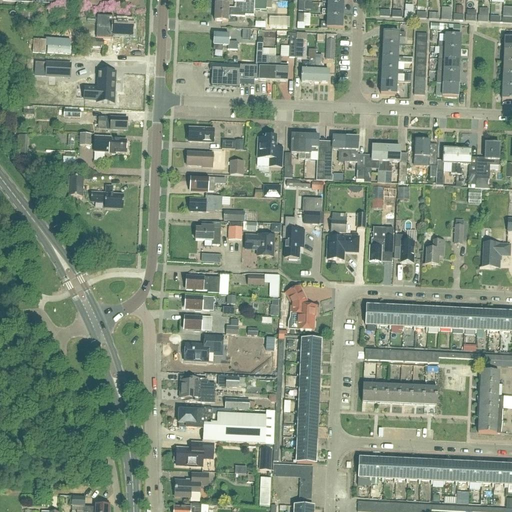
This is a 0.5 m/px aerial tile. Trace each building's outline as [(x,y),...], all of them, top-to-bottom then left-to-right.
[(215,6),(214,23),(227,24),(227,18),(238,18),(238,19),(245,19),(245,17),(254,18),(254,11),(255,1),(245,0),(245,5),(235,4),(235,10),(228,10),(228,6),(215,6)] [(255,1),(254,11),(266,12),(266,10),(267,1),(255,1)] [(322,12),(322,16),(326,17),(342,17),(343,5),(327,4),(327,5),(327,12),(322,12)] [(404,13),(403,20),(413,20),(413,14),(412,14),(413,7),(405,7),(404,13)] [(478,17),(477,24),(487,24),(487,10),(479,10),(478,17)] [(511,10),(502,10),(502,19),(511,19),(511,10)] [(474,24),(475,12),(467,12),(466,17),(465,17),(465,23),(474,24)] [(297,25),(297,30),(303,31),(303,28),(309,28),(310,17),(304,16),(304,25),(297,25)] [(342,30),(342,17),(326,17),(326,24),(320,24),(320,30),(327,31),(327,29),(342,30)] [(97,18),(96,40),(112,41),(113,37),(132,38),(133,24),(113,23),(113,19),(97,18)] [(383,34),(382,46),(398,47),(404,47),(405,35),(398,34),(383,34)] [(288,35),(288,39),(290,39),(288,60),(295,60),(295,50),(296,50),(296,41),(296,35),(288,35)] [(231,44),(228,44),(228,37),(213,36),(213,47),(213,50),(215,52),(220,52),(221,51),(221,48),(227,48),(227,52),(237,52),(237,44),(232,44),(231,44)] [(439,49),(459,50),(460,37),(444,37),(444,44),(439,44),(438,44),(438,49),(439,49)] [(511,39),(504,39),(503,52),(511,52),(511,39)] [(32,40),(31,53),(69,54),(69,41),(32,40)] [(103,49),(104,42),(91,41),(91,48),(103,49)] [(295,50),(295,60),(302,60),(303,42),(296,41),(296,50),(295,50)] [(334,61),(335,42),(326,42),(325,61),(334,61)] [(239,67),(238,71),(239,71),(239,85),(253,86),(253,81),(258,82),(274,83),(275,58),(274,58),(268,58),(262,57),(262,45),(257,45),(256,57),(255,68),(239,67)] [(382,46),(381,59),(397,59),(398,52),(398,47),(382,46)] [(459,62),(459,50),(439,49),(438,61),(443,61),(459,62)] [(301,84),(314,85),(315,60),(315,57),(315,52),(308,52),(308,60),(309,60),(309,72),(301,71),(301,84)] [(511,52),(503,52),(503,64),(511,64),(511,52)] [(315,60),(314,85),(328,85),(328,73),(321,72),(323,71),(323,67),(321,66),(321,58),(315,57),(315,60)] [(275,58),(274,83),(286,83),(287,71),(287,66),(280,66),(280,59),(275,58)] [(397,59),(381,59),(381,71),(397,71),(397,65),(411,65),(411,60),(397,59)] [(458,74),(459,62),(443,61),(438,61),(437,74),(442,74),(458,74)] [(511,76),(511,64),(503,64),(502,76),(511,76)] [(46,65),(46,79),(70,80),(70,67),(46,65)] [(239,71),(238,71),(211,70),(211,71),(211,73),(211,74),(211,88),(239,89),(239,85),(239,71)] [(397,72),(397,71),(381,71),(380,83),(396,84),(396,77),(402,77),(403,72),(397,72)] [(85,90),(84,102),(96,103),(96,105),(114,106),(115,75),(98,74),(97,84),(97,90),(85,90)] [(436,86),(442,86),(458,87),(458,74),(442,74),(442,81),(437,80),(436,86)] [(511,89),(511,76),(502,76),(502,89),(511,89)] [(395,96),(396,84),(380,83),(380,96),(395,96)] [(457,99),(458,87),(442,86),(441,98),(457,99)] [(511,89),(502,89),(501,101),(511,101),(511,89)] [(111,121),(107,121),(107,119),(98,118),(98,131),(110,131),(126,132),(127,120),(111,119),(111,121)] [(213,145),(213,131),(188,130),(188,138),(187,138),(186,143),(188,143),(188,144),(213,145)] [(91,149),(91,137),(80,136),(79,148),(91,149)] [(304,162),(305,138),(291,137),(290,155),(298,156),(298,162),(304,162)] [(125,156),(126,142),(115,141),(115,140),(111,140),(111,139),(95,138),(94,153),(109,154),(109,155),(111,155),(111,156),(115,156),(115,155),(125,156)] [(305,138),(304,162),(309,162),(310,150),(317,151),(318,138),(305,138)] [(275,155),(276,139),(266,139),(265,141),(257,141),(257,160),(269,161),(268,169),(281,169),(282,150),(281,150),(281,155),(275,155)] [(344,164),(345,140),(332,139),(331,152),(339,152),(338,164),(344,164)] [(345,140),(344,164),(356,165),(358,140),(345,140)] [(234,143),(221,143),(220,152),(233,152),(234,143)] [(233,152),(242,153),(242,144),(234,143),(233,152)] [(414,158),(414,168),(422,168),(429,168),(429,180),(435,180),(436,156),(428,155),(429,143),(415,143),(414,158)] [(474,187),(474,190),(488,191),(489,181),(489,168),(498,168),(498,162),(499,146),(485,146),(484,162),(476,161),(476,175),(475,187),(474,187)] [(377,187),(384,187),(385,175),(384,175),(386,149),(371,148),(371,164),(377,164),(377,187)] [(399,165),(400,150),(386,149),(384,175),(385,175),(391,175),(391,169),(389,169),(389,165),(399,165)] [(310,150),(309,162),(317,163),(317,151),(310,150)] [(456,176),(457,152),(443,152),(442,165),(436,164),(435,185),(442,186),(443,166),(452,166),(452,170),(450,170),(450,176),(456,176)] [(457,152),(456,176),(461,177),(461,170),(459,170),(459,166),(468,167),(470,167),(470,159),(470,153),(457,152)] [(212,171),(213,156),(187,154),(186,169),(202,170),(202,171),(212,171)] [(468,187),(474,187),(475,187),(476,175),(476,161),(476,160),(470,159),(470,167),(468,167),(468,187)] [(243,178),(243,164),(230,163),(229,177),(243,178)] [(323,183),(324,163),(316,163),(316,182),(323,183)] [(324,163),(323,183),(332,183),(332,178),(331,176),(331,164),(324,163)] [(291,181),(292,169),(284,168),(283,180),(291,181)] [(363,182),(364,170),(356,169),(355,182),(363,182)] [(83,180),(69,179),(68,198),(82,199),(83,180)] [(225,181),(214,180),(207,180),(199,179),(199,181),(192,181),(192,185),(190,185),(190,187),(189,187),(189,192),(190,192),(190,194),(207,194),(214,194),(214,186),(225,187),(225,181)] [(280,187),(263,187),(263,199),(280,199),(280,187)] [(112,196),(112,188),(106,188),(106,195),(91,194),(90,203),(104,204),(104,209),(123,210),(124,197),(112,196)] [(382,201),(383,190),(372,189),(372,201),(382,201)] [(398,190),(398,201),(408,201),(408,190),(398,190)] [(205,198),(205,202),(191,202),(190,206),(189,206),(189,208),(188,208),(188,213),(189,213),(189,214),(205,215),(205,214),(214,215),(214,213),(221,213),(221,208),(221,199),(205,198)] [(304,201),(304,213),(319,214),(320,202),(304,201)] [(223,223),(244,224),(245,214),(224,213),(223,223)] [(319,227),(319,214),(304,213),(303,226),(319,227)] [(364,231),(365,217),(357,216),(356,230),(364,231)] [(344,235),(345,223),(331,222),(330,234),(344,235)] [(240,243),(241,224),(229,223),(228,242),(240,243)] [(195,231),(195,243),(204,243),(204,249),(211,249),(212,247),(219,247),(220,225),(212,225),(212,229),(201,228),(201,231),(195,231)] [(256,233),(257,225),(246,225),(246,232),(256,233)] [(462,247),(463,227),(454,227),(453,247),(462,247)] [(283,229),(282,241),(285,241),(284,260),(298,261),(299,246),(303,246),(304,233),(294,232),(294,230),(285,230),(285,229),(283,229)] [(369,249),(369,264),(380,264),(381,252),(384,252),(384,255),(392,255),(392,239),(393,231),(373,230),(372,241),(371,241),(370,249),(369,249)] [(273,259),(274,238),(257,237),(257,239),(246,238),(245,238),(244,252),(252,252),(252,250),(257,251),(256,258),(273,259)] [(413,266),(414,245),(406,244),(406,238),(394,237),(394,249),(400,250),(399,265),(413,266)] [(357,255),(358,240),(344,239),(344,241),(328,240),(326,262),(342,263),(343,254),(357,255)] [(443,256),(444,243),(433,243),(433,251),(426,251),(425,267),(438,267),(438,255),(443,256)] [(501,246),(484,245),(483,269),(495,270),(496,258),(510,259),(511,247),(501,246)] [(263,288),(263,279),(247,278),(247,287),(263,288)] [(219,296),(219,280),(186,279),(186,285),(185,285),(184,290),(185,290),(185,292),(207,293),(207,295),(219,296)] [(299,289),(285,295),(291,306),(290,315),(290,320),(288,324),(287,331),(297,332),(313,332),(314,319),(315,319),(315,308),(306,308),(306,303),(299,289)] [(200,314),(200,313),(212,313),(213,300),(185,299),(185,304),(184,304),(183,310),(185,310),(184,312),(195,312),(195,314),(200,314)] [(270,307),(269,318),(278,318),(278,308),(270,307)] [(366,308),(365,327),(378,328),(379,309),(366,308)] [(379,309),(378,328),(390,328),(391,309),(379,309)] [(391,309),(390,328),(401,329),(402,329),(403,329),(404,310),(391,309)] [(404,310),(403,329),(415,330),(416,311),(404,310)] [(416,311),(415,330),(427,330),(428,311),(416,311)] [(428,311),(427,330),(439,331),(440,312),(428,311)] [(440,312),(439,331),(452,331),(453,312),(440,312)] [(453,312),(452,331),(464,332),(465,313),(453,312)] [(465,313),(464,332),(476,333),(477,314),(465,313)] [(477,314),(476,333),(488,333),(489,314),(477,314)] [(489,314),(488,333),(500,334),(501,315),(489,314)] [(511,315),(501,315),(500,334),(511,334),(511,315)] [(210,333),(211,320),(184,319),(184,324),(183,324),(182,330),(184,330),(184,332),(193,332),(193,334),(199,334),(199,333),(210,333)] [(238,338),(238,329),(226,328),(226,337),(238,338)] [(221,357),(222,339),(204,338),(204,347),(199,347),(199,349),(185,348),(184,363),(207,365),(208,355),(214,355),(214,357),(221,357)] [(266,340),(266,352),(274,353),(274,340),(266,340)] [(301,354),(320,355),(321,343),(321,342),(302,341),(302,342),(301,353),(301,354)] [(301,366),(301,367),(319,367),(320,355),(301,354),(301,365),(301,366)] [(300,379),(319,380),(319,367),(301,367),(300,377),(300,379)] [(480,386),(498,386),(499,374),(480,373),(480,386)] [(246,388),(246,380),(239,380),(225,379),(225,387),(226,387),(226,390),(239,390),(239,388),(246,388)] [(300,391),(318,392),(319,380),(300,379),(300,389),(300,391)] [(206,381),(180,380),(180,392),(197,393),(215,394),(215,386),(210,386),(206,381)] [(497,398),(498,386),(480,386),(479,398),(497,399),(497,398)] [(374,406),(375,387),(363,387),(362,405),(374,406)] [(387,406),(388,388),(375,387),(374,406),(387,406)] [(399,407),(400,388),(388,388),(387,406),(399,407)] [(411,407),(412,389),(400,388),(399,407),(411,407)] [(423,408),(424,390),(412,389),(411,407),(423,408)] [(424,390),(423,408),(436,408),(437,390),(424,390)] [(299,403),(318,404),(318,392),(300,391),(299,402),(299,403)] [(185,404),(214,406),(215,394),(197,393),(180,392),(179,401),(185,401),(185,404)] [(504,399),(497,398),(497,399),(479,398),(479,410),(503,411),(503,399),(504,399)] [(249,403),(225,402),(225,411),(249,412),(249,403)] [(299,415),(317,416),(318,404),(299,403),(299,414),(299,415)] [(179,412),(178,430),(203,431),(204,431),(204,422),(212,422),(212,410),(211,410),(203,410),(203,413),(179,412)] [(502,423),(503,411),(479,410),(478,422),(502,423)] [(224,416),(223,444),(227,444),(273,446),(274,413),(266,413),(266,418),(224,416)] [(298,427),(298,428),(317,429),(317,416),(299,415),(298,426),(298,427)] [(502,435),(502,423),(478,422),(478,435),(502,436),(502,435)] [(298,440),(316,441),(317,429),(298,428),(298,438),(298,440)] [(297,452),(316,453),(316,441),(298,440),(297,451),(297,452)] [(212,461),(213,446),(192,445),(191,452),(177,451),(177,454),(175,456),(175,463),(176,464),(176,467),(202,469),(202,461),(212,461)] [(270,473),(272,452),(260,451),(259,472),(270,473)] [(296,465),(315,466),(316,453),(297,452),(297,463),(296,464),(296,465)] [(359,461),(358,479),(371,480),(372,461),(359,461)] [(372,461),(371,480),(383,481),(384,462),(372,461)] [(384,462),(383,481),(395,481),(396,462),(384,462)] [(396,462),(395,481),(408,482),(409,463),(396,462)] [(409,463),(408,482),(420,482),(421,464),(409,463)] [(421,464),(420,482),(432,483),(433,464),(421,464)] [(433,464),(432,483),(444,483),(445,465),(433,464)] [(445,465),(444,483),(457,484),(458,465),(445,465)] [(458,465),(457,484),(469,485),(470,466),(458,465)] [(470,466),(469,485),(481,485),(482,466),(470,466)] [(482,466),(481,485),(493,486),(494,467),(482,466)] [(494,467),(493,486),(506,486),(506,468),(494,467)] [(207,488),(208,477),(191,476),(191,483),(175,483),(174,499),(190,500),(190,495),(199,495),(199,487),(207,488)] [(257,507),(268,507),(269,479),(258,479),(257,507)] [(84,508),(85,499),(72,499),(72,507),(84,508)]
